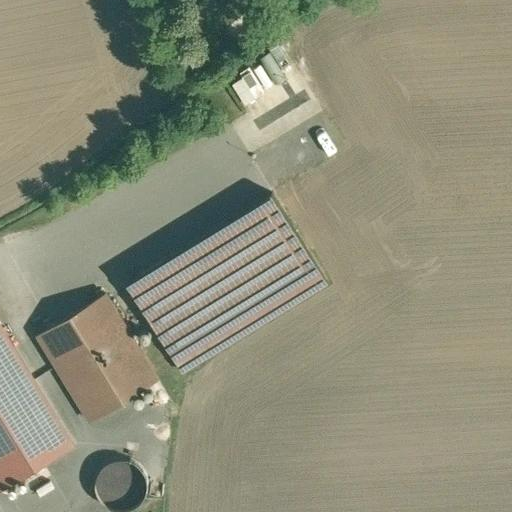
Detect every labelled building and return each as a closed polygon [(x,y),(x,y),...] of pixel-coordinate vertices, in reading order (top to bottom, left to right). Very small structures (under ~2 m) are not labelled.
[(240,99),(289,78),(275,45),(258,53),(262,62),(230,76),(240,99)] [(272,192),(127,281),(182,370),(327,281),(272,192)] [(105,294),(38,335),(90,420),(158,379),(105,294)] [(0,487),(72,444),(0,326),(0,487)] [(146,493),(148,483),(146,473),(140,465),(131,459),(121,458),(111,460),(103,466),(97,474),(95,484),(98,494),(103,503),(112,508),(122,510),(132,508),(141,502),(146,493)]
